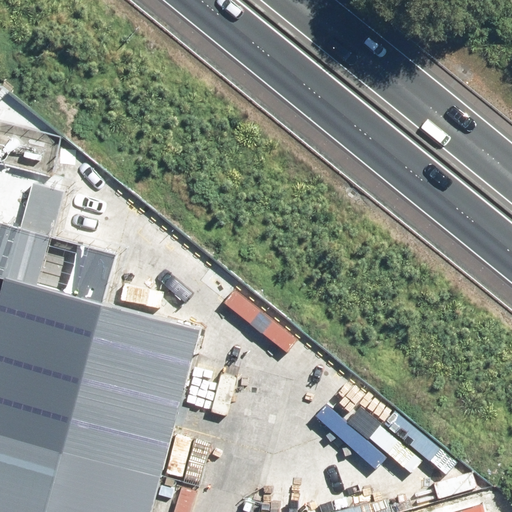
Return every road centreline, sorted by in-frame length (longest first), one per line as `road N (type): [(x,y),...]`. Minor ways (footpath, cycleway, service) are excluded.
road 1 (motorway): [(511,231),(222,0)]
road 2 (motorway): [(300,0),(511,168)]
